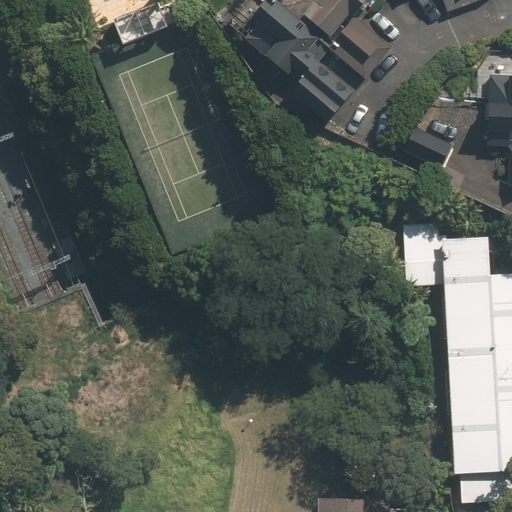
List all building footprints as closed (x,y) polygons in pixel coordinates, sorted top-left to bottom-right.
[(376,0),(261,0),(254,9),(263,17),(243,41),(335,115),(356,89),(321,61),(331,48),(365,76),(388,48),(345,14),(356,0),(357,0),(369,9),(376,0)] [(445,0),(451,15),(487,2),(485,0),(445,0)] [(164,1),(114,19),(123,44),(173,26),(164,1)] [(511,74),(487,74),(486,146),(511,146),(510,186),(511,185),(511,74)] [(453,145),(415,126),(403,151),(440,170),(453,145)] [(442,221),(405,223),(408,284),(448,282),(459,502),(469,502),(469,511),(511,511),(511,506),(511,274),(492,275),(490,235),(443,237),(442,221)] [(390,511),(390,497),(320,496),(319,511),(390,511)]
